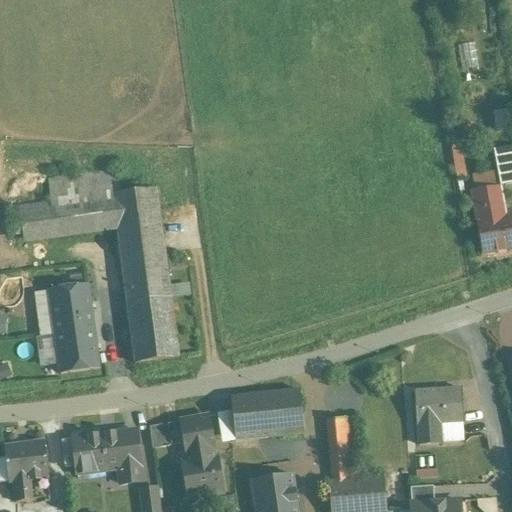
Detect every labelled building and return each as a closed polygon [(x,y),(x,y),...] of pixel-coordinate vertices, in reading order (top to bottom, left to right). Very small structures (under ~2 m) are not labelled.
[(115,172),(48,181),(51,203),(113,195),(118,194),(115,172)] [(500,187),(472,192),(477,223),(505,218),(500,187)] [(118,194),(113,195),(116,223),(135,363),(179,358),(156,189),(118,194)] [(51,203),(6,210),(9,237),(116,223),(113,195),(51,203)] [(477,223),(482,254),(511,248),(511,216),(505,218),(477,223)] [(14,253),(0,254),(0,283),(16,282),(14,253)] [(108,274),(87,277),(88,285),(90,299),(111,296),(108,274)] [(16,282),(0,283),(0,323),(18,322),(16,282)] [(88,285),(48,291),(54,333),(94,327),(90,299),(88,285)] [(94,327),(54,333),(60,374),(99,368),(94,327)] [(461,389),(416,392),(420,445),(441,443),(439,424),(463,422),(461,389)] [(300,390),(231,397),(235,441),(304,434),(300,390)] [(210,419),(200,421),(199,418),(179,422),(183,444),(186,462),(182,463),(188,499),(222,493),(215,452),(216,451),(210,419)] [(353,418),(327,421),(333,481),(359,479),(353,418)] [(179,422),(149,427),(152,449),(183,444),(179,422)] [(136,431),(73,438),(77,474),(120,469),(122,484),(142,482),(136,431)] [(44,442),(4,448),(8,483),(14,482),(17,502),(34,500),(34,499),(49,497),(47,478),(49,477),(44,442)] [(298,511),(293,475),(251,481),(256,511),(298,511)] [(333,481),(328,481),(330,511),(387,511),(384,476),(359,479),(333,481)] [(433,487),(410,489),(412,505),(434,503),(433,487)] [(160,511),(157,488),(140,491),(143,511),(160,511)] [(235,511),(235,495),(220,498),(222,511),(235,511)] [(434,503),(412,505),(412,511),(460,511),(460,502),(434,503)]
